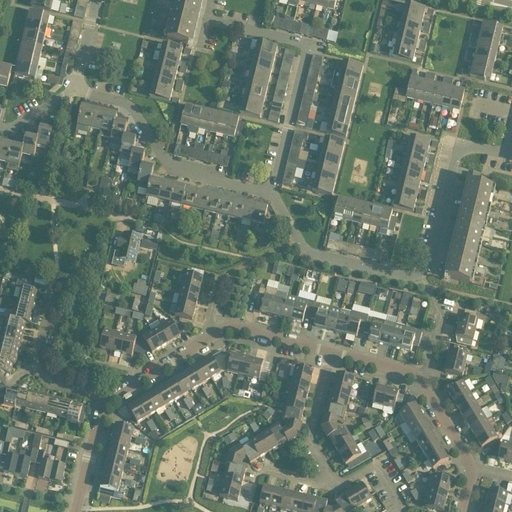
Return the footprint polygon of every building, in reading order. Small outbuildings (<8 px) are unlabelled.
[(55,4),(56,2),(48,0),(32,0),(31,8),(51,12),(53,4),(55,4)] [(177,0),(168,41),(190,46),(201,0),(177,0)] [(289,0),(289,3),(288,6),(297,8),(298,2),(299,0),(289,0)] [(317,0),(316,7),(323,8),(322,11),(324,12),(327,0),(317,0)] [(327,0),(324,12),(327,12),(327,9),(334,11),(334,9),(340,11),(341,6),(339,5),(339,0),(327,0)] [(401,14),(423,19),(425,10),(405,5),(404,12),(402,11),(401,14)] [(50,26),(48,26),(50,17),(30,12),(27,23),(50,28),(50,26)] [(423,19),(401,14),(401,16),(403,17),(401,23),(421,28),(423,19)] [(45,38),(47,30),(49,30),(50,28),(27,23),(25,34),(45,38)] [(421,28),(401,23),(400,30),(398,29),(397,32),(419,37),(421,28)] [(481,33),(503,38),(504,36),(501,35),(503,28),(483,24),(481,33)] [(327,42),(335,44),(337,36),(337,34),(329,32),(327,42)] [(419,37),(397,32),(397,34),(399,34),(397,41),(417,46),(419,37)] [(503,38),(481,33),(479,42),(499,47),(500,40),(503,41),(503,38)] [(43,46),(45,38),(25,34),(23,44),(45,49),(45,47),(43,46)] [(417,46),(397,41),(396,48),(393,47),(393,49),(415,55),(417,46)] [(499,47),(479,42),(477,51),(499,56),(499,54),(497,53),(499,47)] [(40,59),(42,51),(44,52),(45,49),(23,44),(20,55),(40,59)] [(163,44),(161,52),(159,51),(159,53),(181,59),(183,49),(163,44)] [(250,52),(275,58),(277,49),(258,44),(256,50),(254,50),(253,52),(250,51),(250,52)] [(371,54),(377,55),(379,47),(373,46),(371,54)] [(394,53),(393,59),(413,64),(415,55),(393,49),(392,52),(394,53)] [(499,56),(477,51),(475,59),(494,64),(496,58),(498,59),(499,56)] [(253,62),(273,67),(275,58),(250,52),(248,60),(253,61),(253,62)] [(158,55),(160,56),(158,63),(178,68),(181,59),(159,53),(158,55)] [(38,68),(40,59),(20,55),(18,65),(40,71),(41,68),(38,68)] [(494,64),(475,59),(473,68),(495,73),(495,71),(493,71),(494,64)] [(249,70),(271,76),(273,67),(253,62),(252,68),(249,68),(249,70)] [(336,72),(361,78),(363,68),(338,62),(336,72)] [(178,68),(158,63),(157,69),(155,69),(154,71),(176,76),(178,68)] [(35,81),(37,72),(40,73),(40,71),(18,65),(15,76),(35,81)] [(1,66),(0,72),(0,86),(7,88),(12,69),(1,66)] [(495,73),(473,68),(470,77),(490,82),(492,76),(494,76),(495,73)] [(251,73),(249,80),(269,85),(271,76),(249,70),(248,72),(251,73)] [(176,76),(154,71),(154,73),(155,74),(154,80),(174,85),(176,76)] [(334,80),(359,86),(361,78),(336,72),(334,80)] [(59,79),(59,80),(54,79),(51,88),(57,90),(58,86),(62,87),(64,81),(59,79)] [(406,99),(413,101),(413,103),(415,104),(420,81),(411,79),(408,92),(405,91),(403,98),(402,103),(405,103),(406,99)] [(174,85),(154,80),(152,87),(151,86),(150,89),(172,94),(174,85)] [(245,88),(266,94),(269,85),(249,80),(247,86),(245,85),(245,88)] [(335,90),(357,95),(359,86),(334,80),(331,89),(335,90)] [(424,103),(429,83),(420,81),(415,104),(417,105),(418,102),(424,103)] [(433,108),(438,86),(429,83),(424,103),(431,105),(430,108),(433,108)] [(436,106),(442,107),(447,88),(438,86),(433,108),(435,109),(436,106)] [(244,97),(264,102),(266,94),(245,88),(244,90),(246,90),(244,97)] [(450,112),(455,90),(447,88),(442,107),(449,109),(448,112),(450,112)] [(172,94),(150,89),(149,91),(151,92),(149,98),(170,103),(172,94)] [(405,91),(395,89),(394,96),(403,98),(405,91)] [(334,99),(355,104),(357,95),(335,90),(334,92),(336,92),(334,99)] [(455,90),(450,112),(452,113),(453,110),(460,112),(465,92),(455,90)] [(240,106),(262,111),(264,102),(244,97),(243,104),(241,103),(240,106)] [(331,107),(352,113),(355,104),(334,99),(333,105),(331,105),(331,107)] [(81,109),(76,130),(75,135),(78,136),(79,132),(88,134),(88,133),(95,105),(92,104),(87,110),(81,109)] [(99,113),(93,111),(95,105),(88,133),(90,133),(91,130),(101,132),(99,141),(105,114),(106,108),(104,107),(99,113)] [(242,108),(240,115),(260,120),(262,111),(240,106),(240,107),(242,108)] [(189,134),(195,109),(186,107),(181,126),(188,128),(187,130),(189,131),(189,134)] [(352,113),(331,107),(330,109),(332,110),(330,116),(350,121),(352,113)] [(195,109),(189,134),(197,136),(203,111),(195,109)] [(115,110),(111,115),(105,114),(99,141),(101,142),(102,137),(111,140),(109,149),(115,123),(118,110),(115,110)] [(199,131),(206,132),(205,134),(207,135),(213,113),(203,111),(197,136),(198,136),(199,131)] [(210,133),(216,135),(221,115),(213,113),(207,135),(209,136),(210,133)] [(221,115),(216,135),(223,137),(223,139),(225,139),(230,117),(221,115)] [(326,125),(348,130),(350,121),(330,116),(329,123),(327,122),(326,125)] [(230,117),(225,139),(227,140),(228,138),(234,139),(239,120),(230,117)] [(125,119),(121,124),(115,123),(109,149),(111,150),(112,145),(122,148),(118,167),(125,137),(126,133),(128,130),(127,129),(129,120),(125,119)] [(307,126),(297,123),(296,127),(311,131),(313,122),(308,121),(307,126)] [(42,122),(40,128),(40,131),(38,132),(39,136),(37,146),(46,149),(46,152),(48,153),(53,131),(47,130),(45,123),(42,122)] [(328,127),(328,128),(326,135),(346,139),(348,130),(326,125),(326,127),(328,127)] [(27,132),(26,137),(25,140),(23,141),(25,145),(22,155),(32,157),(31,161),(33,162),(36,146),(37,146),(39,136),(38,140),(32,139),(30,132),(27,132)] [(137,144),(135,143),(137,134),(135,134),(130,139),(125,137),(118,167),(119,167),(121,160),(131,163),(133,152),(134,147),(137,144)] [(12,146),(6,145),(3,138),(2,137),(0,144),(0,162),(5,163),(5,167),(7,168),(7,164),(8,164),(13,140),(12,146)] [(406,146),(428,151),(431,142),(411,137),(409,144),(407,144),(406,146)] [(321,148),(343,153),(345,144),(325,139),(323,146),(321,145),(321,148)] [(13,140),(8,164),(17,166),(16,170),(18,170),(22,155),(25,145),(23,141),(24,145),(23,149),(17,147),(15,140),(13,140)] [(428,151),(406,146),(406,149),(408,149),(406,155),(426,160),(428,151)] [(144,158),(147,149),(144,148),(139,154),(133,152),(131,163),(127,178),(129,178),(130,175),(140,177),(143,162),(146,159),(144,158)] [(322,150),(321,157),(341,162),(343,153),(321,148),(320,150),(322,150)] [(426,160),(406,155),(405,162),(403,161),(402,163),(424,169),(426,160)] [(341,162),(321,157),(319,163),(306,160),(305,162),(317,165),(338,171),(341,162)] [(149,191),(152,176),(154,174),(153,172),(156,163),(153,163),(148,168),(142,167),(136,193),(138,193),(139,189),(149,191)] [(424,169),(402,163),(401,166),(404,167),(402,173),(422,178),(424,169)] [(318,168),(316,175),(336,179),(338,171),(317,165),(316,168),(318,168)] [(402,173),(400,180),(398,179),(398,181),(420,186),(422,178),(402,173)] [(448,279),(470,284),(472,285),(473,281),(471,281),(471,280),(474,267),(477,267),(478,263),(475,262),(479,247),(481,248),(482,244),(480,243),(483,230),(486,230),(487,226),(484,225),(488,211),(490,211),(491,207),(489,206),(492,191),(495,192),(495,190),(489,188),(491,179),(474,174),(473,178),(470,177),(468,184),(471,185),(448,279)] [(88,188),(98,191),(101,178),(90,175),(89,178),(86,188),(88,188)] [(312,183),(334,188),(336,179),(316,175),(315,181),(313,180),(312,183)] [(158,201),(163,184),(164,178),(162,177),(157,183),(151,181),(149,191),(146,202),(148,203),(149,199),(158,201)] [(113,180),(102,178),(99,191),(110,193),(113,180)] [(16,182),(3,179),(2,187),(14,190),(16,182)] [(169,208),(175,187),(174,187),(176,180),(173,180),(169,185),(163,184),(158,201),(157,205),(159,205),(160,202),(170,204),(169,208)] [(332,197),(334,188),(312,183),(301,180),(300,183),(307,185),(308,184),(314,186),(312,193),(332,197)] [(420,186),(398,181),(397,184),(399,184),(398,190),(418,195),(420,186)] [(181,211),(186,190),(188,183),(185,183),(180,188),(175,187),(169,208),(171,208),(172,205),(182,207),(181,211)] [(197,185),(192,191),(186,190),(181,211),(183,211),(184,207),(194,210),(193,213),(193,214),(198,193),(199,186),(197,185)] [(208,188),(204,194),(198,193),(193,214),(195,214),(196,210),(205,213),(204,216),(210,196),(209,195),(211,189),(208,188)] [(398,190),(396,197),(394,197),(394,199),(415,204),(418,195),(398,190)] [(220,191),(215,197),(210,196),(204,216),(206,217),(207,213),(217,216),(216,219),(217,219),(222,198),(221,198),(223,192),(220,191)] [(222,198),(217,219),(218,220),(219,216),(229,218),(233,201),(234,196),(235,195),(232,194),(227,200),(222,198)] [(121,199),(110,196),(108,206),(119,208),(121,199)] [(244,197),(239,203),(233,201),(229,218),(228,222),(230,223),(231,219),(240,221),(239,225),(240,225),(245,204),(246,198),(244,197)] [(133,202),(123,199),(120,208),(130,211),(133,202)] [(341,223),(343,224),(349,201),(339,199),(334,219),(341,220),(341,223)] [(415,204),(394,199),(393,201),(395,202),(393,208),(413,213),(415,204)] [(255,200),(250,205),(245,204),(240,225),(241,226),(242,222),(252,224),(251,228),(256,207),(258,200),(255,200)] [(352,223),(357,203),(349,201),(343,224),(345,224),(346,222),(352,223)] [(267,203),(262,208),(256,207),(251,228),(253,229),(254,225),(264,227),(269,203),(267,203)] [(357,203),(352,223),(359,225),(358,227),(360,228),(366,206),(357,203)] [(366,206),(360,228),(363,228),(363,226),(370,228),(375,208),(366,206)] [(375,208),(370,228),(376,229),(375,231),(378,231),(383,210),(375,208)] [(383,210),(378,231),(380,232),(379,236),(386,237),(392,212),(383,210)] [(135,263),(141,238),(124,234),(118,259),(135,263)] [(326,250),(336,253),(339,242),(329,240),(326,250)] [(348,240),(347,244),(344,255),(347,255),(350,245),(354,246),(355,241),(348,240)] [(283,266),(275,263),(273,271),(281,273),(283,266)] [(291,278),(294,269),(286,267),(284,276),(291,278)] [(188,268),(187,274),(202,278),(203,272),(188,268)] [(182,285),(200,289),(203,279),(185,274),(182,285)] [(39,293),(38,293),(40,287),(18,281),(17,288),(22,289),(19,300),(36,304),(39,293)] [(346,293),(348,283),(342,282),(340,292),(346,293)] [(348,283),(346,293),(352,295),(355,285),(348,283)] [(374,295),(376,287),(365,284),(363,292),(374,295)] [(148,288),(135,285),(132,294),(136,295),(135,300),(139,301),(145,302),(148,288)] [(180,295),(198,300),(200,289),(182,285),(180,295)] [(256,305),(253,314),(259,316),(260,312),(271,315),(277,291),(267,288),(267,287),(261,286),(256,305)] [(277,291),(271,315),(281,318),(287,295),(277,293),(278,291),(277,291)] [(299,291),(297,298),(313,302),(315,295),(299,291)] [(104,302),(104,303),(114,306),(117,297),(106,294),(106,295),(104,302)] [(177,306),(195,310),(198,300),(180,295),(177,306)] [(297,299),(287,296),(287,295),(281,318),(291,321),(297,299)] [(314,303),(329,307),(331,300),(316,296),(314,303)] [(131,299),(128,310),(136,312),(139,301),(135,300),(131,299)] [(310,319),(314,303),(297,299),(291,321),(302,324),(304,318),(310,319)] [(16,310),(34,315),(36,304),(19,300),(16,310)] [(411,306),(411,308),(418,310),(419,308),(420,303),(413,302),(411,306)] [(310,319),(316,321),(314,327),(325,330),(331,308),(314,303),(310,319)] [(195,310),(177,306),(175,317),(192,321),(195,310)] [(331,308),(325,330),(335,333),(341,310),(331,308)] [(8,319),(31,325),(34,315),(16,310),(14,321),(8,319)] [(341,310),(335,333),(346,335),(351,313),(341,310)] [(458,327),(475,331),(478,321),(474,320),(476,314),(465,311),(464,317),(461,316),(458,327)] [(351,313),(346,335),(356,338),(358,332),(364,334),(368,317),(352,313),(351,313)] [(364,334),(370,335),(368,341),(379,344),(385,323),(375,320),(376,314),(370,313),(369,317),(368,317),(364,334)] [(1,329),(23,334),(25,324),(31,325),(8,319),(5,330),(1,329)] [(161,328),(171,343),(180,337),(171,322),(161,328)] [(395,325),(385,323),(379,344),(389,347),(395,325)] [(405,328),(395,325),(389,347),(400,350),(405,328)] [(471,348),(473,342),(475,331),(458,327),(455,338),(458,339),(457,344),(471,348)] [(152,333),(161,349),(171,343),(161,328),(152,333)] [(405,328),(400,350),(410,353),(416,331),(405,328)] [(0,339),(3,340),(20,345),(23,334),(1,329),(0,333),(0,339)] [(111,352),(115,334),(104,332),(100,349),(111,352)] [(161,349),(152,333),(142,339),(152,354),(161,349)] [(111,352),(121,355),(126,337),(115,334),(111,352)] [(126,337),(121,355),(132,357),(136,340),(126,337)] [(0,351),(18,355),(20,345),(3,340),(0,351)] [(0,361),(15,366),(18,355),(0,351),(0,361)] [(447,362),(465,367),(468,356),(450,351),(447,362)] [(238,376),(242,358),(231,355),(227,373),(238,376)] [(492,365),(491,371),(490,371),(491,371),(497,373),(501,358),(495,356),(492,366),(492,365)] [(202,364),(211,380),(221,374),(211,358),(202,364)] [(248,378),(253,361),(242,358),(238,376),(248,378)] [(3,380),(4,374),(10,376),(13,365),(15,366),(0,361),(0,387),(5,384),(3,380)] [(253,361),(248,378),(259,381),(263,363),(253,361)] [(465,367),(447,362),(444,373),(462,378),(465,367)] [(192,370),(202,385),(211,380),(202,364),(192,370)] [(296,368),(293,379),(311,383),(313,373),(296,368)] [(183,375),(193,391),(202,385),(192,370),(183,375)] [(502,386),(507,387),(509,378),(493,374),(492,376),(496,384),(502,385),(502,386)] [(174,381),(183,396),(193,391),(183,375),(174,381)] [(354,379),(338,375),(337,375),(334,385),(352,390),(354,379)] [(290,389),(308,394),(311,383),(293,379),(290,389)] [(165,386),(174,402),(183,396),(174,381),(165,386)] [(8,389),(5,384),(0,387),(0,407),(2,408),(4,406),(15,409),(20,389),(19,389),(19,392),(8,389)] [(453,403),(469,393),(463,384),(447,393),(453,403)] [(349,400),(352,390),(334,385),(331,396),(349,400)] [(156,392),(165,408),(174,402),(165,386),(156,392)] [(383,408),(388,390),(377,388),(372,405),(383,408)] [(20,389),(15,409),(15,407),(26,409),(30,392),(20,389)] [(287,400),(305,404),(308,394),(290,389),(287,400)] [(388,390),(383,408),(394,411),(398,393),(388,390)] [(30,392),(26,409),(36,412),(41,395),(30,392)] [(146,398),(156,413),(165,408),(156,392),(146,398)] [(469,393),(453,403),(459,412),(475,402),(469,393)] [(41,395),(36,412),(47,415),(51,397),(41,395)] [(346,411),(349,400),(331,396),(328,406),(346,411)] [(51,397),(47,415),(57,417),(61,400),(51,397)] [(137,403),(147,419),(156,413),(146,398),(137,403)] [(61,400),(57,417),(67,420),(67,422),(72,402),(61,400)] [(287,400),(285,411),(303,415),(305,404),(287,400)] [(72,402),(67,422),(78,425),(78,423),(83,424),(86,411),(82,410),(82,407),(72,405),(72,402)] [(475,402),(459,412),(464,421),(480,412),(475,402)] [(147,419),(137,403),(128,409),(137,425),(147,419)] [(405,424),(421,414),(415,405),(399,414),(405,424)] [(326,417),(344,421),(346,411),(328,406),(326,417)] [(266,413),(271,418),(275,413),(270,409),(266,413)] [(300,425),(303,415),(285,411),(282,421),(302,426),(302,425),(300,425)] [(480,412),(464,421),(470,430),(486,421),(480,412)] [(271,418),(266,413),(262,417),(267,422),(271,418)] [(421,414),(405,424),(410,433),(426,424),(421,414)] [(344,425),(345,422),(343,422),(344,421),(326,417),(324,416),(321,428),(327,439),(329,438),(345,429),(344,429),(340,431),(337,426),(338,424),(344,425)] [(278,427),(288,444),(299,438),(302,426),(282,421),(290,423),(289,430),(283,434),(278,427)] [(486,421),(470,430),(476,440),(491,430),(486,421)] [(426,424),(410,433),(416,442),(432,433),(426,424)] [(113,436),(131,440),(133,430),(116,425),(113,436)] [(288,445),(288,444),(278,427),(269,432),(278,448),(287,443),(288,445)] [(345,429),(329,438),(334,447),(350,438),(345,429)] [(491,430),(476,440),(481,449),(497,440),(491,430)] [(269,453),(278,448),(269,432),(259,438),(269,453)] [(432,433),(416,442),(421,452),(437,442),(432,433)] [(228,438),(231,444),(236,441),(232,435),(228,438)] [(131,440),(113,436),(110,447),(128,451),(131,440)] [(269,453),(259,438),(250,443),(259,459),(269,453)] [(356,447),(350,438),(334,447),(340,457),(356,447)] [(5,439),(4,444),(2,456),(7,457),(3,473),(15,476),(19,458),(14,457),(14,455),(12,450),(9,449),(11,440),(5,439)] [(69,444),(55,440),(54,446),(67,450),(69,444)] [(437,442),(421,452),(427,461),(443,451),(437,442)] [(251,464),(259,459),(250,443),(241,449),(251,464)] [(509,464),(511,449),(511,445),(502,443),(498,461),(509,464)] [(128,451),(110,447),(108,457),(126,461),(128,451)] [(226,465),(237,468),(239,461),(246,457),(250,465),(251,464),(241,449),(240,447),(229,454),(226,465)] [(356,447),(340,457),(345,466),(355,461),(358,467),(371,459),(367,453),(361,457),(356,447)] [(36,464),(38,452),(33,451),(32,454),(21,452),(20,459),(19,458),(15,476),(27,479),(30,463),(36,464)] [(443,451),(427,461),(433,470),(448,461),(443,451)] [(36,464),(41,465),(38,479),(50,482),(54,464),(43,462),(45,453),(38,452),(36,464)] [(126,461),(108,457),(105,468),(123,472),(126,461)] [(54,464),(50,482),(61,484),(65,467),(54,464)] [(246,470),(237,468),(226,465),(226,466),(228,466),(225,477),(243,481),(246,470)] [(123,472),(105,468),(103,478),(120,482),(123,472)] [(431,487),(449,492),(451,481),(434,476),(431,487)] [(240,492),(243,481),(225,477),(222,487),(240,492)] [(126,487),(124,487),(125,484),(120,483),(120,482),(103,478),(98,495),(111,498),(123,501),(126,487)] [(353,491),(362,506),(372,501),(362,485),(353,491)] [(240,492),(222,487),(220,498),(238,502),(240,492)] [(270,508),(274,490),(264,487),(259,505),(270,508)] [(449,492),(431,487),(428,498),(446,502),(449,492)] [(133,503),(139,505),(139,504),(142,492),(136,490),(133,503)] [(280,510),(285,493),(274,490),(270,508),(280,510)] [(353,511),(362,506),(353,491),(344,496),(352,511),(353,511)] [(487,501),(505,506),(508,495),(490,491),(487,501)] [(287,511),(291,511),(295,495),(285,493),(280,510),(287,511)] [(111,498),(98,495),(97,502),(109,505),(111,498)] [(295,495),(291,511),(302,511),(306,498),(295,495)] [(352,511),(344,496),(335,502),(340,511),(352,511)] [(302,511),(313,511),(317,500),(306,498),(302,511)] [(443,511),(446,502),(428,498),(425,508),(439,511),(443,511)] [(324,511),(327,503),(317,500),(313,511),(324,511)] [(485,511),(503,511),(505,506),(487,501),(485,511)] [(327,503),(324,511),(340,511),(335,502),(334,502),(338,509),(334,511),(327,511),(325,511),(327,503)]
